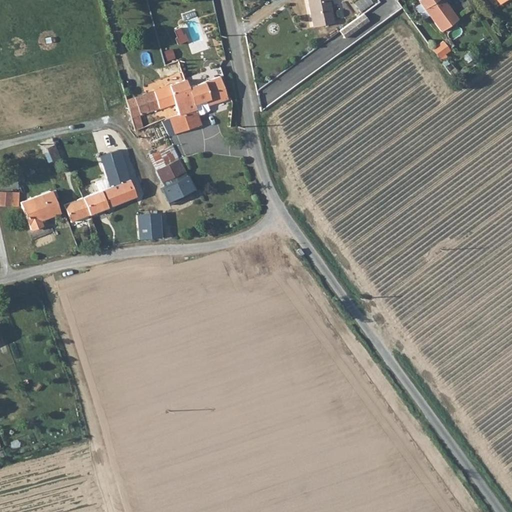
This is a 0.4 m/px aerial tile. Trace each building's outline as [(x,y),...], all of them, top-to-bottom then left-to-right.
[(309,0),(317,31),(336,26),(330,0),(309,0)] [(423,0),(420,3),(443,35),(460,23),(443,1),(443,0),(423,0)] [(346,36),(361,27),(358,22),(343,30),(346,36)] [(435,54),(442,63),(453,54),(447,45),(435,54)] [(146,84),(148,91),(168,85),(166,78),(146,84)] [(195,111),(197,117),(204,114),(206,112),(205,108),(227,100),(220,78),(187,88),(192,106),(199,104),(201,109),(195,111)] [(126,102),(131,119),(160,109),(174,104),(179,116),(195,111),(201,109),(199,104),(192,106),(187,88),(185,80),(126,102)] [(199,126),(197,117),(195,111),(179,116),(168,119),(173,135),(199,126)] [(186,184),(169,150),(146,161),(163,195),(186,184)] [(93,186),(96,193),(64,206),(71,223),(136,198),(130,182),(128,183),(120,155),(99,162),(106,179),(95,183),(93,186)] [(96,160),(90,161),(90,168),(98,167),(96,160)] [(11,192),(1,192),(1,207),(11,207),(11,192)] [(182,222),(200,213),(189,192),(172,200),(182,222)] [(61,214),(52,193),(22,204),(32,230),(43,226),(41,221),(61,214)] [(161,239),(161,211),(136,213),(139,240),(161,239)] [(47,444),(49,450),(67,445),(65,439),(47,444)]
